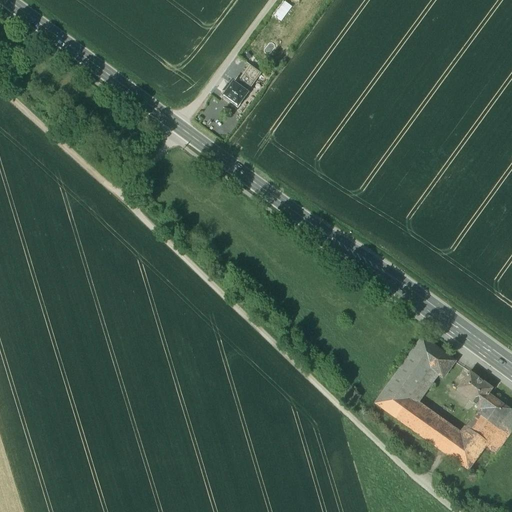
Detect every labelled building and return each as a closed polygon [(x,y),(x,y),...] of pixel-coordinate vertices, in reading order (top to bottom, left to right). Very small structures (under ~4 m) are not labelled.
[(250,66),(236,85),(247,93),(261,74),(250,66)] [(236,85),(233,83),(231,87),(228,85),(223,92),(226,93),(223,97),(231,103),(231,104),(237,109),(242,102),(241,101),(247,93),(236,85)] [(443,353),(422,338),(375,404),(396,419),(409,400),(431,370),(443,353)] [(443,353),(431,370),(443,379),(455,362),(443,353)] [(492,389),(469,372),(457,389),(480,406),(488,394),(492,389)] [(510,410),(488,394),(480,406),(485,409),(484,410),(485,411),(471,431),(467,428),(461,436),(447,455),(468,470),(484,448),(494,455),(511,430),(511,412),(510,411),(510,410)] [(452,430),(409,400),(396,419),(439,449),(452,430)] [(461,436),(452,430),(439,449),(447,455),(461,436)]
